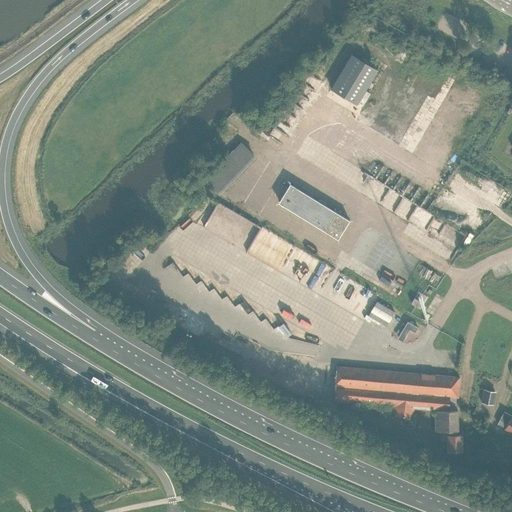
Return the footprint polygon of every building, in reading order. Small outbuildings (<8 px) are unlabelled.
[(511,116),(382,41),(356,85),(511,176),(511,116)] [(219,189),(255,151),(241,137),(204,176),(219,189)] [(296,189),(280,216),(294,224),(288,234),(400,300),(422,263),(296,189)] [(377,297),(368,312),(387,323),(395,308),(377,297)] [(423,304),(414,298),(411,303),(419,309),(423,304)] [(408,327),(415,330),(419,323),(407,317),(398,335),(403,338),(408,327)] [(459,394),(460,371),(336,363),(334,399),(394,403),(394,412),(414,413),(414,405),(436,406),(435,426),(447,426),(446,445),(462,446),(463,426),(458,426),(460,404),(449,403),(450,394),(459,394)] [(482,386),(482,399),(495,400),(496,386),(482,386)] [(497,422),(511,428),(511,411),(503,408),(497,422)]
